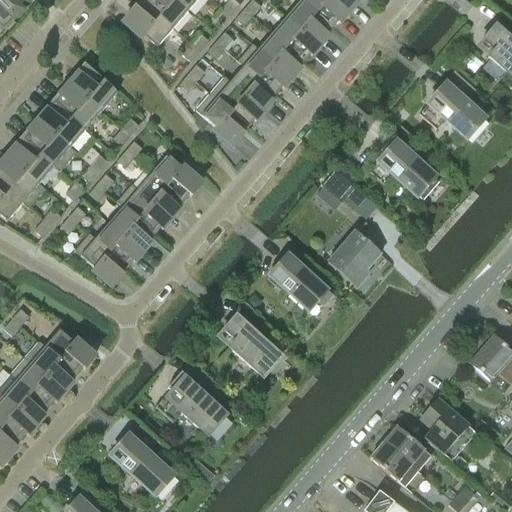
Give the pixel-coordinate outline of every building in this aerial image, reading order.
[(31,1),(29,0),(0,0),(0,31),(10,22),(12,24),(22,14),(20,12),(31,1)] [(172,32),(187,14),(171,0),(140,0),(138,3),(172,32)] [(171,0),(187,14),(198,0),(207,0),(209,1),(209,0),(208,0),(171,0)] [(230,0),(221,11),(230,18),(239,7),(230,0)] [(328,0),(302,0),(299,4),(331,31),(337,24),(339,26),(347,16),(328,0)] [(328,0),(347,16),(355,7),(354,5),(358,0),(328,0)] [(251,2),(243,12),(251,19),(260,9),(251,2)] [(172,32),(138,3),(128,14),(130,15),(124,23),(156,50),(172,32)] [(299,4),(285,20),(319,49),(327,40),(325,38),(331,31),(299,4)] [(221,28),(230,18),(221,11),(212,21),(221,28)] [(251,19),(243,12),(234,22),(243,29),(251,19)] [(285,20),(271,36),(303,64),(309,57),(311,59),(319,49),(285,20)] [(511,40),(494,25),(481,40),(493,51),(487,59),(511,80),(511,40)] [(223,35),(215,45),(223,52),(232,42),(223,35)] [(190,47),(199,54),(208,44),(199,36),(190,47)] [(251,47),(291,82),(299,72),(297,71),(303,64),(271,36),(258,52),(252,47),(251,47)] [(223,52),(215,45),(206,55),(215,62),(223,52)] [(199,54),(190,47),(181,58),(190,65),(199,54)] [(251,47),(237,64),(275,97),(281,90),(283,91),(291,82),(251,47)] [(223,80),(263,115),(271,105),(269,103),(275,97),(237,64),(243,69),(229,85),(223,80)] [(68,88),(100,115),(116,97),(103,86),(104,85),(83,67),(72,79),(74,81),(68,88)] [(195,67),(187,77),(195,85),(204,75),(195,67)] [(432,100),(417,117),(434,132),(443,122),(464,140),(464,139),(471,144),(487,126),(480,120),(481,119),(463,104),(466,101),(474,92),(452,73),(444,83),(431,98),(432,100)] [(195,85),(187,77),(178,87),(187,95),(195,85)] [(223,80),(209,96),(247,130),(253,123),(255,124),(263,115),(223,80)] [(84,134),(100,115),(68,88),(62,95),(60,93),(51,105),(84,134)] [(241,136),(247,130),(209,96),(194,113),(234,148),(243,138),(241,136)] [(37,124),(75,157),(75,156),(69,151),(84,134),(51,105),(41,116),(43,117),(37,124)] [(120,132),(129,139),(138,129),(129,122),(120,132)] [(59,175),(75,157),(37,124),(31,131),(29,129),(19,141),(59,175)] [(416,159),(406,151),(408,148),(419,157),(423,150),(400,128),(392,138),(378,153),(394,167),(387,174),(414,198),(415,197),(421,202),(437,184),(431,178),(432,177),(414,162),(416,159)] [(129,139),(120,132),(111,143),(120,150),(129,139)] [(59,175),(19,141),(9,152),(11,154),(5,161),(33,185),(43,194),(44,193),(38,188),(52,171),(59,176),(59,175)] [(133,144),(125,154),(133,161),(141,151),(133,144)] [(133,161),(125,154),(116,164),(124,171),(133,161)] [(89,169),(97,176),(106,165),(98,158),(89,169)] [(165,160),(150,177),(182,205),(188,198),(190,199),(199,189),(165,160)] [(0,187),(28,212),(43,194),(33,185),(5,161),(0,166),(0,187)] [(97,176),(89,169),(80,179),(88,186),(97,176)] [(353,191),(333,174),(320,189),(340,206),(353,191)] [(105,177),(96,187),(105,194),(113,184),(105,177)] [(130,188),(170,223),(178,213),(177,212),(182,205),(150,177),(137,193),(131,188),(130,188)] [(27,212),(28,212),(0,187),(0,220),(6,225),(21,207),(27,212)] [(64,198),(72,205),(82,194),(73,187),(64,198)] [(105,194),(96,187),(88,197),(96,204),(105,194)] [(130,188),(116,205),(155,237),(160,230),(162,232),(170,223),(130,188)] [(108,226),(142,255),(150,246),(149,244),(155,237),(116,205),(122,210),(108,226)] [(77,210),(68,219),(77,227),(85,217),(77,210)] [(51,213),(42,223),(51,230),(60,220),(51,213)] [(77,227),(68,219),(60,230),(68,237),(77,227)] [(51,230),(42,223),(33,234),(41,241),(51,230)] [(88,237),(126,270),(132,263),(134,265),(142,255),(108,226),(94,242),(88,237)] [(354,234),(346,243),(339,252),(327,265),(356,290),(368,276),(366,273),(380,256),(354,234)] [(126,270),(88,237),(73,254),(113,289),(122,278),(120,277),(126,270)] [(321,308),(330,298),(323,293),(324,292),(308,278),(311,276),(287,255),(274,271),(286,282),(280,289),(306,312),(315,302),(321,308)] [(11,322),(20,329),(28,319),(20,312),(11,322)] [(261,378),(278,358),(255,337),(257,335),(236,316),(222,332),(235,343),(228,350),(261,378)] [(20,329),(11,322),(3,332),(11,339),(20,329)] [(38,345),(76,378),(82,371),(84,372),(93,362),(59,333),(44,349),(38,344),(38,345)] [(511,357),(493,340),(468,367),(489,386),(488,388),(497,396),(511,380),(511,357)] [(38,345),(24,361),(64,395),(72,386),(70,384),(76,378),(38,345)] [(24,361),(9,378),(48,410),(54,403),(56,405),(64,395),(24,361)] [(205,396),(201,393),(209,384),(192,369),(184,378),(181,374),(167,390),(170,393),(155,410),(172,425),(181,415),(206,437),(223,417),(202,398),(205,396)] [(48,410),(9,378),(15,383),(2,399),(36,428),(44,419),(42,417),(48,410)] [(2,399),(0,401),(0,426),(20,443),(26,436),(28,438),(36,428),(2,399)] [(450,464),(474,436),(437,403),(419,422),(431,433),(424,441),(450,464)] [(20,443),(0,426),(0,454),(8,461),(16,452),(14,450),(20,443)] [(382,446),(416,475),(429,460),(395,431),(382,446)] [(121,469),(153,497),(171,477),(147,456),(149,453),(128,435),(114,450),(127,461),(121,469)] [(511,442),(503,453),(511,459),(511,442)] [(416,475),(382,446),(369,461),(403,490),(416,475)] [(447,507),(452,511),(458,511),(472,497),(463,489),(447,507)] [(398,511),(377,496),(365,511),(398,511)] [(94,511),(79,498),(66,511),(94,511)]
